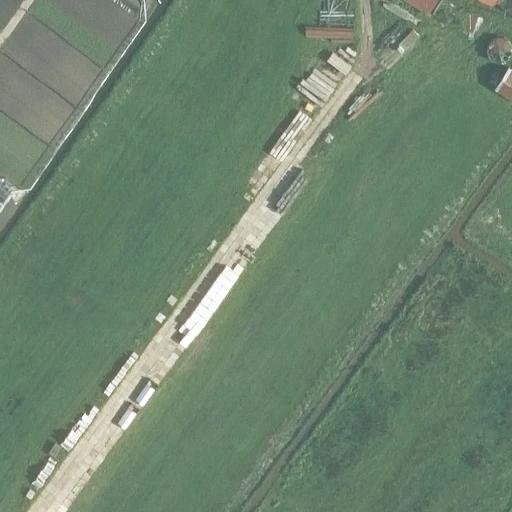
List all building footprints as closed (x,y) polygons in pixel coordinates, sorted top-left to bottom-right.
[(482,24),(444,0),(403,0),(427,14),(429,10),(431,12),(473,39),(482,24)] [(511,0),(485,0),(492,4),(495,1),(502,5),(500,7),(511,14),(511,0)] [(46,129),(52,154),(110,72),(100,65),(98,68),(81,71),(78,57),(67,73),(56,75),(72,86),(73,91),(57,95),(55,86),(49,95),(34,98),(28,106),(32,121),(35,120),(46,129)] [(511,68),(507,65),(493,88),(511,100),(511,68)] [(0,207),(10,193),(0,185),(0,207)]
